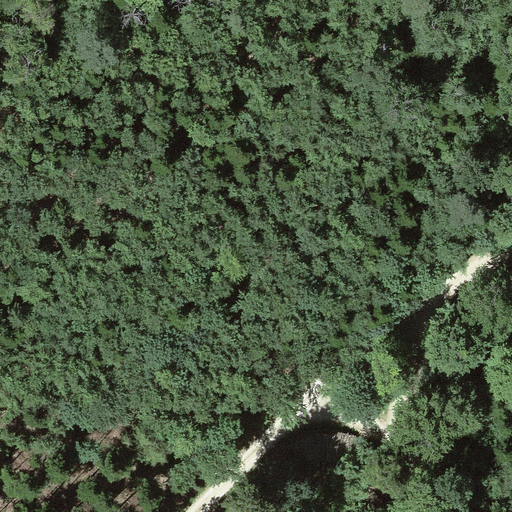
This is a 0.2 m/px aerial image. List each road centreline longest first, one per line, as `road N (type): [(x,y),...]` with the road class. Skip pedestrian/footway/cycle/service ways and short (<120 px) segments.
road 1 (track): [(511,249),(424,299),(196,511)]
road 2 (track): [(413,309),(402,435),(408,492),(420,511)]
